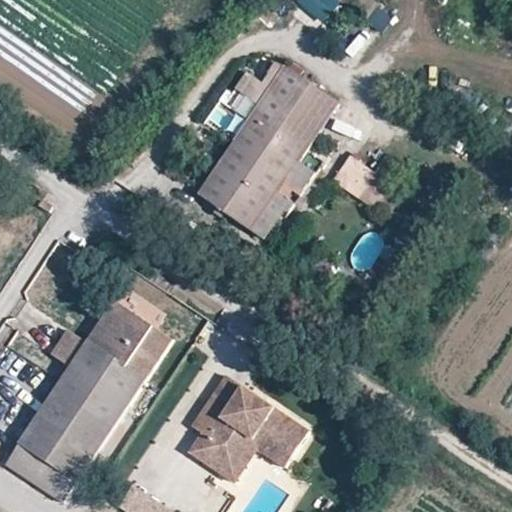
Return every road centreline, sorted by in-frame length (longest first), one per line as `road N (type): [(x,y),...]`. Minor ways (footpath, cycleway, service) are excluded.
road 1 (track): [(511,484),(109,219)]
road 2 (unknown): [(0,317),(74,196)]
